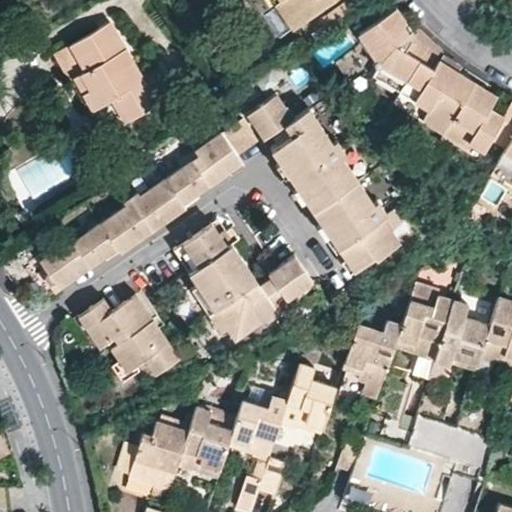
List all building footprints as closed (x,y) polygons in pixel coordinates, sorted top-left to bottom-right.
[(2,0),(7,7),(16,0),(21,8),(26,4),(32,13),(44,7),(39,0),(2,0)] [(280,0),(276,4),(294,29),(334,0),(280,0)] [(321,21),(327,29),(333,25),(352,13),(345,3),(321,21)] [(403,14),(399,9),(361,34),(374,53),(371,54),(368,60),(370,66),(373,68),(367,75),(394,93),(406,73),(427,39),(417,29),(411,30),(405,35),(404,37),(400,32),(396,27),(400,24),(404,20),(404,17),(403,14)] [(83,70),(70,78),(102,133),(157,102),(109,20),(68,45),(83,70)] [(435,47),(427,39),(406,73),(394,93),(420,110),(419,113),(417,115),(418,116),(417,118),(418,120),(422,124),(439,135),(470,84),(450,72),(434,61),(435,60),(436,59),(437,56),(438,54),(437,52),(435,47)] [(63,66),(70,78),(83,70),(68,45),(55,52),(63,66)] [(484,111),(479,90),(470,84),(439,135),(461,149),(462,147),(464,144),(465,145),(479,154),(484,145),(498,154),(511,132),(511,102),(507,100),(496,118),(491,115),(484,111)] [(492,98),(479,90),(484,111),(492,98)] [(420,110),(394,93),(388,104),(422,124),(418,120),(417,118),(418,116),(417,115),(419,113),(420,110)] [(276,94),(247,114),(263,138),(270,134),(278,145),(272,149),(286,170),(332,240),(353,271),(374,257),(376,260),(400,245),(381,217),(386,214),(376,198),(371,202),(340,156),(345,152),(336,139),(331,142),(308,109),(293,119),(276,94)] [(165,177),(140,194),(138,190),(124,200),(126,203),(67,242),(63,237),(50,245),(52,249),(39,257),(60,286),(76,276),(118,247),(121,251),(152,230),(186,206),(183,202),(207,186),(242,162),(238,155),(253,145),(261,140),(245,116),(221,131),(195,149),(199,154),(165,177)] [(511,132),(498,154),(495,158),(511,168),(511,132)] [(165,177),(158,166),(132,183),(138,190),(140,194),(165,177)] [(214,223),(175,249),(199,283),(193,288),(222,332),(228,328),(235,339),(267,318),(269,321),(281,313),(279,311),(312,290),(308,285),(313,282),(295,254),(268,273),(271,278),(260,285),(245,262),(233,244),(229,246),(214,223)] [(439,288),(416,281),(410,299),(433,306),(437,295),(439,288)] [(92,305),(78,314),(100,347),(108,342),(125,367),(142,354),(152,370),(177,353),(137,293),(112,310),(103,297),(92,305)] [(409,298),(401,323),(394,345),(419,353),(418,357),(424,359),(433,362),(453,299),(437,295),(433,306),(410,299),(409,298)] [(511,300),(499,296),(490,324),(479,357),(495,362),(495,361),(497,355),(511,359),(511,300)] [(451,357),(477,365),(479,357),(490,324),(465,316),(469,304),(453,299),(433,362),(449,366),(450,363),(451,357)] [(384,329),(357,321),(344,363),(370,372),(366,383),(361,395),(376,400),(394,345),(401,323),(387,318),(384,329)] [(511,366),(511,359),(497,355),(495,361),(504,364),(511,366)] [(457,365),(475,371),(477,365),(451,357),(450,363),(457,365)] [(495,362),(479,357),(477,365),(475,371),(490,376),(495,362)] [(299,362),(287,400),(279,423),(295,428),(295,426),(297,420),(323,428),(336,386),(312,378),(315,367),(299,362)] [(449,366),(433,362),(428,377),(444,382),(449,366)] [(370,372),(344,363),(342,369),(356,374),(361,375),(359,381),(366,383),(370,372)] [(426,385),(417,413),(442,421),(452,394),(426,385)] [(272,395),(252,388),(248,401),(268,407),(272,395)] [(287,400),(272,395),(268,407),(248,401),(243,399),(236,419),(233,430),(230,439),(254,447),(252,453),(251,455),(267,461),(269,455),(279,423),(287,400)] [(466,398),(458,426),(485,435),(494,407),(466,398)] [(196,405),(187,431),(176,467),(191,472),(192,470),(193,464),(219,473),(228,445),(230,439),(233,430),(208,422),(212,410),(196,405)] [(236,419),(212,410),(208,422),(233,430),(236,419)] [(411,431),(407,444),(456,461),(452,472),(484,482),(486,476),(494,450),(498,439),(485,435),(458,426),(442,421),(417,413),(411,431)] [(305,429),(321,434),(323,428),(297,420),(295,426),(305,429)] [(154,487),(168,492),(171,483),(176,467),(187,431),(156,421),(152,435),(143,431),(129,475),(154,483),(154,487)] [(381,436),(407,444),(411,431),(385,423),(381,436)] [(381,436),(366,431),(363,439),(353,472),(343,501),(379,511),(440,511),(452,472),(456,461),(407,444),(381,436)] [(353,472),(363,439),(348,433),(336,467),(353,472)] [(254,447),(230,439),(228,445),(245,451),(252,453),(254,447)] [(136,447),(125,443),(113,475),(124,479),(136,447)] [(511,455),(494,450),(486,476),(511,484),(511,455)] [(269,455),(267,461),(261,479),(258,489),(273,494),(284,461),(269,455)] [(196,471),(217,478),(219,473),(193,464),(192,470),(196,471)] [(258,489),(261,479),(247,474),(236,506),(251,511),(258,489)] [(511,511),(511,505),(498,501),(494,511),(511,511)]
